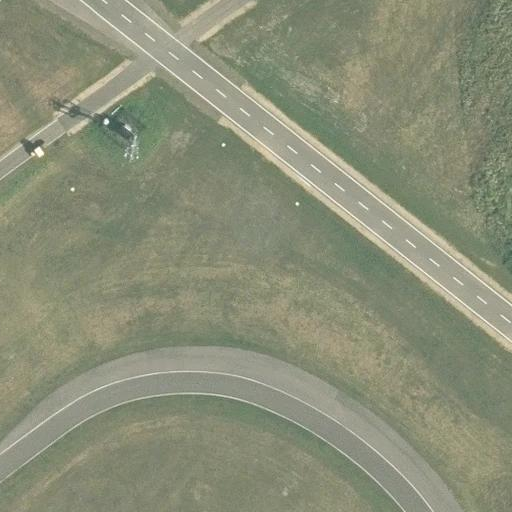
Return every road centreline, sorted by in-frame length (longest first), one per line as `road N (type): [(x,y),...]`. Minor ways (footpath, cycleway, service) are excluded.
road 1 (unknown): [(0,466),(128,390),(210,384),(301,411),(380,470),(417,511)]
road 2 (unknown): [(0,174),(243,0)]
